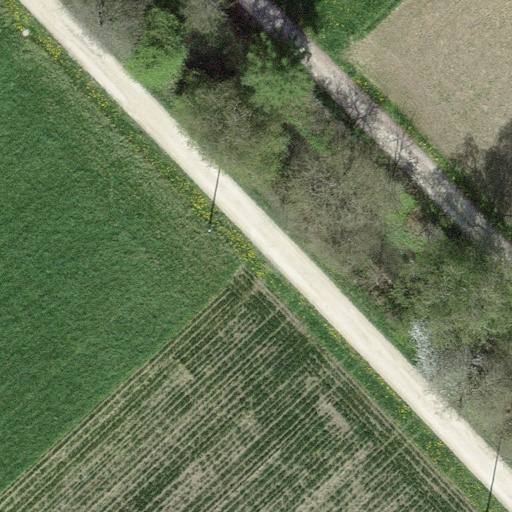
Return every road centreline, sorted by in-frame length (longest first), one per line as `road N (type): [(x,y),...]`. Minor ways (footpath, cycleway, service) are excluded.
road 1 (track): [(36,0),(511,497)]
road 2 (track): [(511,262),(258,0)]
